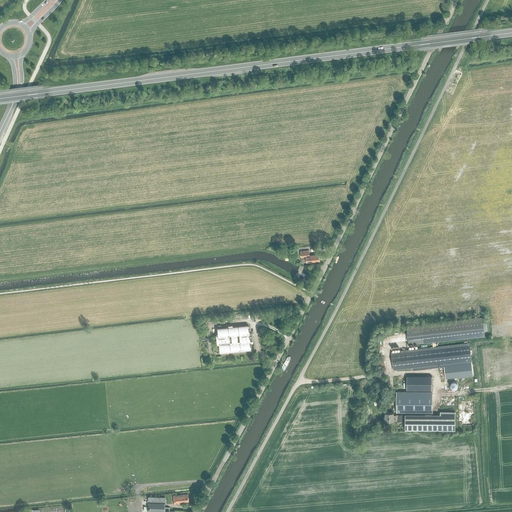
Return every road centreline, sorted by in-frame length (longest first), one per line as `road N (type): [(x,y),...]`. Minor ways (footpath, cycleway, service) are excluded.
road 1 (unclassified): [(227,511),(487,0)]
road 2 (unclassified): [(220,468),(456,0)]
road 3 (trunk): [(0,98),(511,33)]
